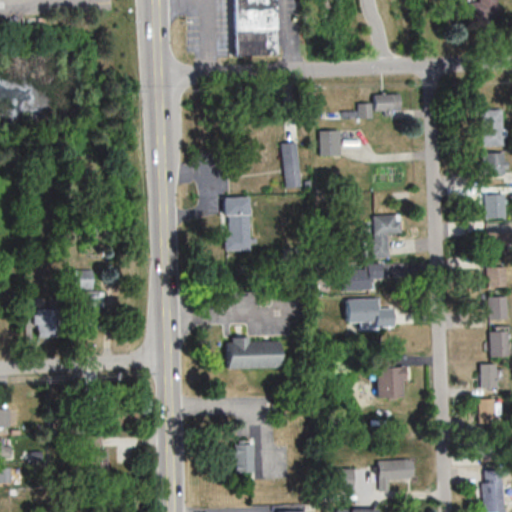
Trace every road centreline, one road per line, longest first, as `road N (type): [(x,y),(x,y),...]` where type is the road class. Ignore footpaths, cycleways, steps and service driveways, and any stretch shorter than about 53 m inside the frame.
road 1 (tertiary): [(154,0),(168,511)]
road 2 (residential): [(431,62),(446,511)]
road 3 (residential): [(511,59),(156,76)]
road 4 (residential): [(166,358),(0,366)]
